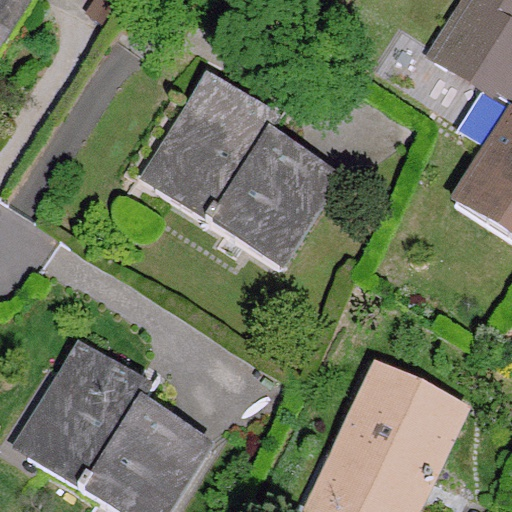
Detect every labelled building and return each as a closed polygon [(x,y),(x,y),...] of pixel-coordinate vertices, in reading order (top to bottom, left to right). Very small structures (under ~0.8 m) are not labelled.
[(0,0),(0,52),(33,0),(0,0)] [(511,0),(474,0),(437,60),(495,97),(500,90),(511,97),(511,0)] [(287,280),(342,192),(269,147),(280,129),(207,83),(140,189),(287,280)] [(511,124),(457,211),(511,245),(511,124)] [(111,511),(178,511),(212,457),(142,415),(153,397),(78,352),(16,453),(111,511)] [(426,511),(469,424),(376,379),(312,511),(426,511)]
